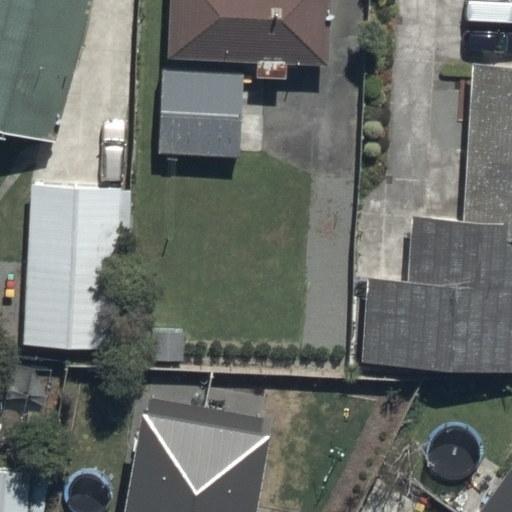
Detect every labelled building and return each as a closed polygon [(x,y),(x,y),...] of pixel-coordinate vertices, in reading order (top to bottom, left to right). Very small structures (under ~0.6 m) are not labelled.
[(0,0),(0,130),(57,146),(96,0),(0,0)] [(328,64),(331,0),(173,0),(171,56),(328,64)] [(511,64),(475,62),(466,220),(418,217),(414,284),(373,282),(368,362),(511,370),(511,64)] [(239,66),(159,64),(156,147),(236,150),(239,66)] [(128,182),(25,179),(22,338),(117,340),(119,231),(129,231),(128,182)] [(257,511),(271,436),(143,413),(124,511),(257,511)] [(0,458),(0,511),(41,511),(43,459),(0,458)] [(511,511),(511,471),(482,511),(511,511)]
